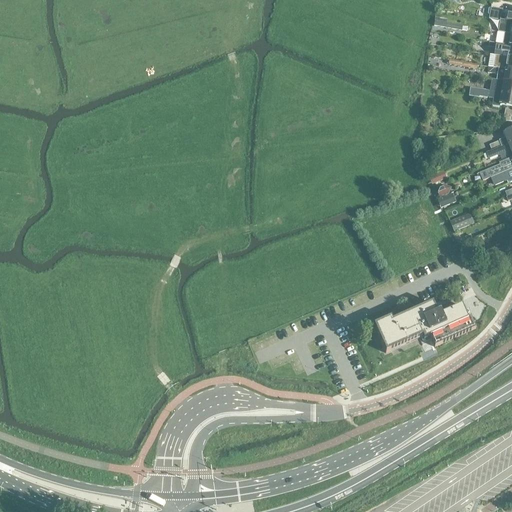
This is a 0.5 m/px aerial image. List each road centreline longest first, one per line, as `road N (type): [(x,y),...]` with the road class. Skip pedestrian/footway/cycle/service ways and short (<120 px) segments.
road 1 (secondary): [(511,362),(341,464),(289,482),(195,494)]
road 2 (secondary): [(286,511),(361,481),(511,390)]
road 3 (tertiary): [(511,304),(486,340),(428,381),(376,403),(321,412)]
road 4 (tertiary): [(321,412),(233,399),(198,408),(170,445),(167,495)]
road 5 (tertiary): [(195,494),(196,448),(214,423),(321,412)]
road 6 (secondary): [(167,495),(81,486),(0,459)]
